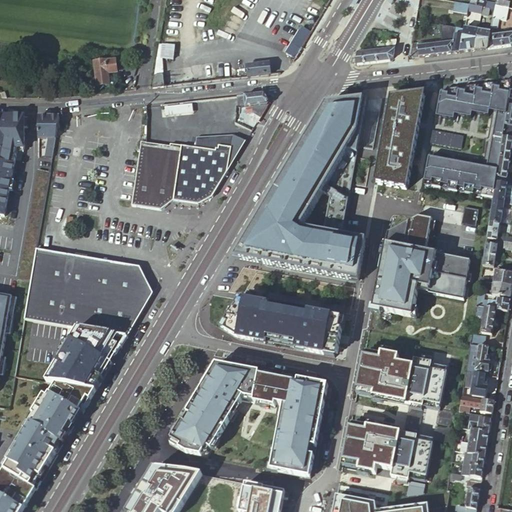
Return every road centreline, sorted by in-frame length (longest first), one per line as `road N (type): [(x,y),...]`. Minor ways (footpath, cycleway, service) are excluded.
road 1 (secondary): [(308,80),(278,114),(47,511)]
road 2 (residential): [(308,80),(0,108)]
road 3 (secondary): [(175,329),(293,131),(308,80)]
road 4 (secondary): [(67,511),(175,329)]
road 5 (unclassified): [(342,370),(382,203),(410,207)]
road 6 (unclassified): [(175,329),(342,370)]
road 7 (unclassified): [(486,511),(511,343)]
road 8 (unclassified): [(342,370),(326,474),(303,511)]
road 9 (unknown): [(33,107),(23,218),(17,229),(0,227)]
